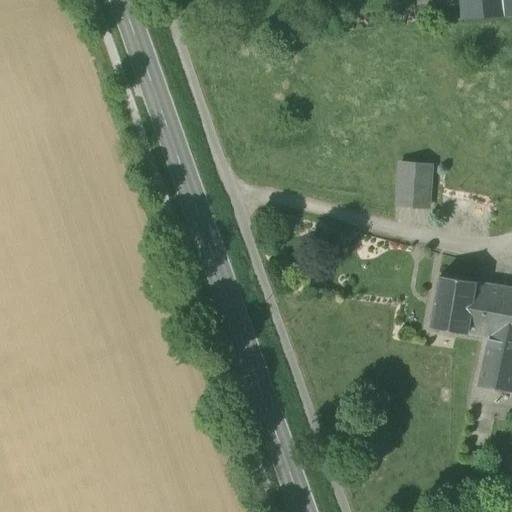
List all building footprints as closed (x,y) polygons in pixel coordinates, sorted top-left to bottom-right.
[(460,0),(462,21),(506,17),(504,0),(460,0)] [(397,206),(429,208),(430,194),(431,167),(399,166),(397,206)] [(432,328),(467,334),(476,282),(441,276),(432,328)] [(467,334),(490,337),(496,314),(511,316),(511,287),(476,282),(467,334)] [(511,316),(496,314),(490,337),(487,355),(480,385),(511,390),(511,316)]
